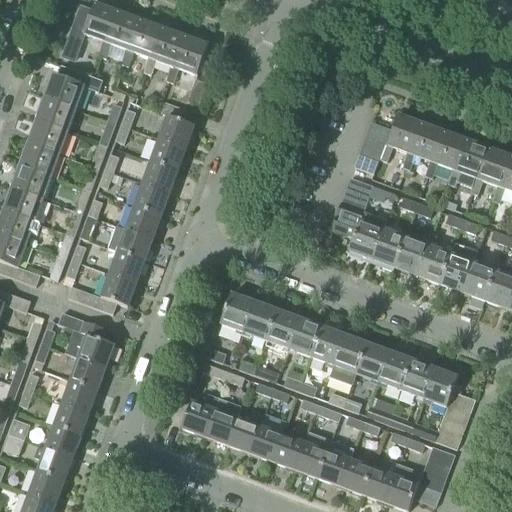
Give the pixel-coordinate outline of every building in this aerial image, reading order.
[(84,38),(103,45),(108,47),(119,16),(95,7),(92,15),(81,11),(63,60),(74,64),(84,38)] [(111,48),(125,53),(131,55),(142,25),(119,16),(108,47),(103,45),(99,60),(106,63),(111,48)] [(134,56),(148,61),(153,63),(165,33),(142,25),(131,55),(125,53),(121,68),(128,71),(134,56)] [(156,64),(170,70),(176,71),(187,41),(165,33),(153,63),(148,61),(144,76),(151,79),(156,64)] [(176,71),(170,70),(166,85),(173,87),(179,73),(197,80),(209,49),(187,41),(176,71)] [(53,79),(45,103),(76,114),(84,91),(99,96),(103,85),(75,74),(71,85),(53,79)] [(196,83),(187,106),(199,110),(207,87),(196,83)] [(45,103),(37,125),(68,136),(76,114),(45,103)] [(167,120),(159,142),(186,153),(195,130),(183,126),(187,114),(165,106),(161,117),(167,120)] [(113,108),(107,124),(116,127),(122,111),(113,108)] [(127,114),(121,129),(130,132),(136,117),(127,114)] [(392,151),(407,157),(413,159),(423,128),(399,119),(393,134),(389,145),(388,149),(384,149),(382,156),(379,163),(387,166),(392,151)] [(107,124),(99,148),(107,151),(116,127),(107,124)] [(37,125),(28,147),(60,159),(68,136),(37,125)] [(389,145),(393,134),(371,126),(367,137),(389,145)] [(415,160),(429,165),(435,167),(446,136),(423,128),(413,159),(407,157),(403,172),(410,174),(415,160)] [(130,132),(121,129),(116,145),(124,148),(130,132)] [(438,168),(452,173),(457,175),(469,145),(446,136),(435,167),(429,165),(425,180),(432,183),(438,168)] [(363,149),(382,156),(384,149),(388,149),(389,145),(367,137),(363,149)] [(159,142),(151,165),(178,175),(186,153),(159,142)] [(457,186),(472,191),(474,181),(479,183),(490,153),(469,145),(457,175),(452,173),(448,188),(455,191),(457,186)] [(28,147),(20,170),(51,182),(60,159),(28,147)] [(99,148),(91,169),(99,172),(107,151),(99,148)] [(377,167),(379,163),(382,156),(363,149),(358,160),(377,167)] [(483,185),(497,190),(503,192),(511,166),(511,160),(490,153),(479,183),(474,181),(472,191),(470,197),(477,199),(483,185)] [(111,159),(105,174),(113,177),(119,162),(111,159)] [(373,178),(377,167),(358,160),(354,171),(373,178)] [(151,165),(143,188),(170,198),(178,175),(151,165)] [(501,204),(511,208),(511,166),(503,192),(497,190),(493,205),(500,208),(501,204)] [(91,169),(83,192),(91,195),(99,172),(91,169)] [(20,170),(12,192),(43,204),(51,182),(20,170)] [(113,177),(105,174),(99,190),(108,193),(113,177)] [(122,182),(114,179),(111,185),(120,188),(122,182)] [(350,182),(346,194),(368,202),(373,190),(350,182)] [(143,188),(134,210),(161,221),(170,198),(143,188)] [(12,192),(4,215),(35,227),(43,204),(12,192)] [(83,192),(74,214),(83,217),(91,195),(83,192)] [(346,194),(342,206),(364,214),(368,202),(346,194)] [(400,211),(415,216),(419,207),(403,202),(400,211)] [(94,204),(88,219),(97,222),(103,207),(94,204)] [(456,208),(445,204),(443,210),(454,214),(456,208)] [(342,206),(337,218),(359,226),(363,217),(364,214),(342,206)] [(419,207),(415,216),(430,222),(433,213),(419,207)] [(134,210),(126,234),(153,244),(161,221),(134,210)] [(74,214),(66,237),(74,240),(83,217),(74,214)] [(4,215),(0,225),(0,239),(27,249),(35,227),(4,215)] [(373,264),(384,233),(386,226),(363,217),(359,226),(355,240),(349,255),(350,256),(349,259),(361,263),(362,260),(373,264)] [(332,232),(355,240),(359,226),(337,218),(332,232)] [(445,228),(460,233),(464,224),(449,218),(445,228)] [(97,222),(88,219),(83,235),(91,238),(97,222)] [(464,224),(460,233),(475,239),(479,229),(464,224)] [(119,249),(122,229),(103,227),(100,247),(119,249)] [(394,271),(396,272),(407,242),(384,233),(373,264),(383,267),(381,271),(392,275),(394,271)] [(126,234),(117,257),(145,267),(153,244),(126,234)] [(490,244),(505,250),(509,240),(494,235),(490,244)] [(66,237),(58,259),(66,262),(74,240),(66,237)] [(27,249),(0,239),(0,277),(14,283),(18,272),(27,249)] [(396,272),(418,280),(429,250),(407,242),(396,272)] [(440,288),(462,297),(474,266),(478,256),(455,248),(451,258),(440,288)] [(78,249),(72,264),(80,268),(86,252),(78,249)] [(418,280),(440,288),(451,258),(429,250),(418,280)] [(117,257),(109,279),(136,289),(145,267),(117,257)] [(66,262),(58,259),(49,283),(58,285),(66,262)] [(80,268),(72,264),(66,280),(74,283),(80,268)] [(462,297),(485,305),(496,275),(474,266),(462,297)] [(507,313),(511,300),(511,271),(499,267),(496,275),(485,305),(507,313)] [(18,272),(14,283),(36,291),(40,280),(18,272)] [(136,289),(109,279),(101,301),(72,291),(68,302),(113,319),(117,307),(128,311),(136,289)] [(0,321),(4,309),(26,317),(31,306),(0,294),(0,321)] [(220,328),(243,337),(255,306),(233,298),(233,297),(232,297),(220,328)] [(243,337),(266,345),(277,314),(276,314),(278,310),(266,306),(265,310),(255,306),(243,337)] [(266,345),(288,353),(299,322),(277,314),(266,345)] [(58,329),(73,334),(81,337),(85,325),(62,317),(58,329)] [(288,353),(311,362),(322,331),(299,322),(288,353)] [(66,356),(79,361),(106,371),(114,349),(103,345),(107,334),(85,325),(81,337),(73,334),(66,356)] [(33,326),(27,343),(35,346),(42,329),(33,326)] [(311,362),(333,370),(345,339),(322,331),(311,362)] [(47,333),(41,349),(50,352),(55,336),(47,333)] [(356,378),(367,347),(345,339),(333,370),(329,381),(352,390),(356,378)] [(27,343),(19,366),(27,369),(35,346),(27,343)] [(356,378),(378,386),(390,356),(367,347),(356,378)] [(50,352),(41,349),(35,364),(44,367),(50,352)] [(208,362),(223,368),(226,358),(211,353),(208,362)] [(378,386),(401,395),(413,364),(411,364),(413,359),(402,355),(400,359),(390,356),(378,386)] [(401,395),(424,403),(435,372),(425,369),(426,364),(415,360),(413,364),(401,395)] [(79,361),(71,383),(98,393),(106,371),(79,361)] [(238,373),(254,379),(257,370),(242,364),(238,373)] [(19,366),(11,388),(19,391),(27,369),(19,366)] [(210,379),(226,385),(229,376),(213,370),(210,379)] [(257,370),(254,379),(269,384),(272,375),(257,370)] [(435,372),(424,403),(447,412),(448,409),(453,396),(458,380),(457,380),(435,372)] [(229,376),(226,385),(241,390),(245,382),(229,376)] [(30,378),(25,393),(33,396),(39,381),(30,378)] [(284,390),(299,396),(302,386),(287,381),(284,390)] [(71,383),(63,406),(90,416),(98,393),(71,383)] [(302,386),(299,396),(314,401),(317,392),(302,386)] [(255,395),(271,401),(274,393),(258,387),(255,395)] [(11,388),(2,411),(11,414),(19,391),(11,388)] [(33,396),(25,393),(19,409),(27,412),(33,396)] [(274,393),(271,401),(287,407),(290,399),(274,393)] [(453,396),(448,409),(470,417),(475,404),(453,396)] [(328,406),(343,412),(347,403),(332,397),(328,406)] [(182,433),(205,441),(219,403),(208,399),(204,410),(192,405),(182,433)] [(205,441),(227,449),(237,422),(241,411),(219,403),(205,441)] [(347,403),(343,412),(358,417),(362,408),(347,403)] [(300,412),(316,418),(319,409),(303,404),(300,412)] [(63,406),(54,429),(81,440),(90,416),(63,406)] [(319,409),(316,418),(332,423),(335,415),(319,409)] [(448,409),(447,412),(443,422),(465,431),(470,417),(448,409)] [(2,411),(0,417),(0,435),(3,436),(11,414),(2,411)] [(366,420),(389,429),(392,419),(370,411),(366,420)] [(392,419),(389,429),(404,434),(407,425),(392,419)] [(345,429),(361,434),(364,426),(348,420),(345,429)] [(227,449),(251,458),(261,431),(237,422),(227,449)] [(443,422),(438,435),(461,443),(465,431),(443,422)] [(14,423),(8,439),(24,445),(30,429),(14,423)] [(364,426),(361,434),(377,440),(380,432),(364,426)] [(54,429),(46,453),(73,463),(81,440),(54,429)] [(251,458),(272,466),(283,439),(261,431),(251,458)] [(423,431),(419,440),(434,445),(438,436),(423,431)] [(438,435),(438,436),(434,445),(457,454),(461,443),(438,435)] [(295,474),(318,483),(328,456),(332,445),(310,436),(306,447),(295,474)] [(390,445),(406,451),(409,442),(393,437),(390,445)] [(24,445),(8,439),(2,454),(18,460),(24,445)] [(272,466),(295,474),(306,447),(283,439),(272,466)] [(409,442),(406,451),(422,457),(425,448),(409,442)] [(41,464),(37,475),(65,485),(73,463),(46,453),(39,450),(34,462),(41,464)] [(432,451),(428,463),(450,471),(455,459),(432,451)] [(318,483),(341,491),(351,464),(328,456),(318,483)] [(428,463),(423,476),(446,484),(450,471),(428,463)] [(341,491),(364,499),(374,472),(351,464),(341,491)] [(364,499),(386,508),(400,469),(389,465),(385,476),(374,472),(364,499)] [(400,469),(386,508),(397,511),(409,511),(413,503),(418,489),(423,477),(400,469)] [(37,475),(29,497),(56,508),(65,485),(37,475)] [(423,476),(423,477),(418,489),(441,497),(446,484),(423,476)] [(441,497),(418,489),(413,503),(436,511),(441,497)] [(54,511),(56,508),(29,497),(23,511),(54,511)]
